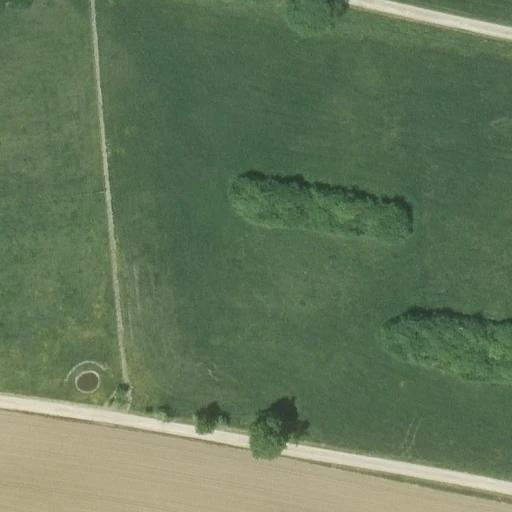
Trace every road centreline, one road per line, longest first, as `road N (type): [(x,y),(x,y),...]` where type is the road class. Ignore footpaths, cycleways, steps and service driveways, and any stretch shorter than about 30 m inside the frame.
road 1 (track): [(511,488),(0,399)]
road 2 (track): [(511,33),(337,0)]
